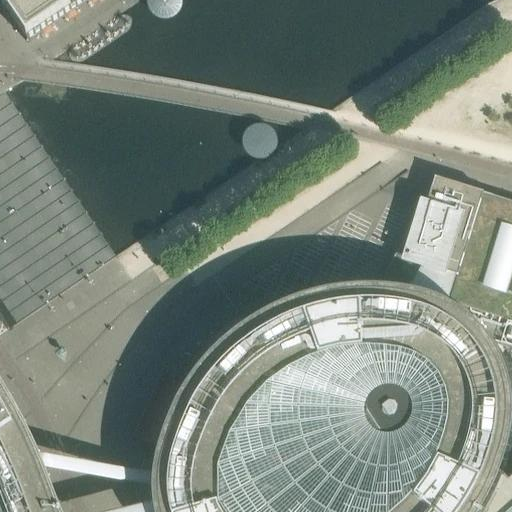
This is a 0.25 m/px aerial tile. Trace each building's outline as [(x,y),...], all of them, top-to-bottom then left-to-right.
[(0,0),(0,4),(11,21),(41,0),(0,0)] [(41,0),(11,21),(28,45),(94,0),(41,0)] [(156,18),(160,21),(165,22),(170,21),(174,19),(177,15),(179,11),(180,7),(179,2),(177,0),(153,0),(151,5),(151,10),(153,14),(156,18)] [(252,156),(256,159),(261,160),(266,160),(270,158),(274,155),(276,151),(277,146),(276,142),(274,137),(271,134),(267,132),(262,131),(257,132),(253,134),(250,138),(248,142),(248,147),(249,152),(252,156)] [(511,511),(511,204),(435,181),(430,196),(426,207),(421,206),(385,277),(383,281),(382,283),(383,284),(388,285),(387,291),(388,291),(387,299),(374,298),(369,298),(351,299),(332,301),(314,305),(309,307),(292,313),(275,320),(259,329),(251,334),(249,335),(234,346),(221,359),(208,372),(196,386),(189,397),(182,409),(174,427),(168,445),(162,463),(160,475),(159,479),(159,482),(158,489),(158,497),(158,505),(159,509),(159,511),(511,511)] [(0,511),(60,511),(58,507),(45,473),(40,461),(36,453),(29,438),(22,424),(9,401),(0,386),(0,511)] [(158,489),(159,479),(40,461),(45,473),(148,488),(158,489)]
